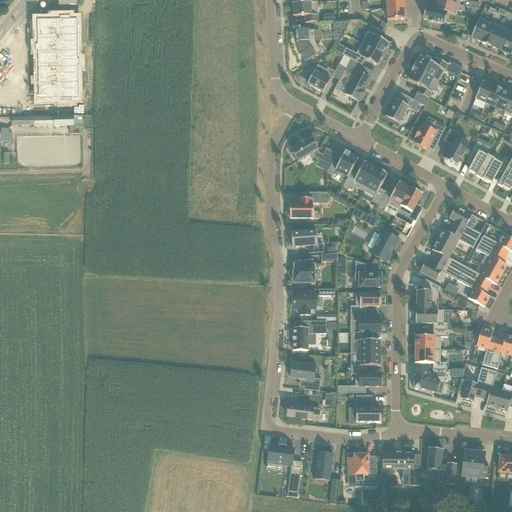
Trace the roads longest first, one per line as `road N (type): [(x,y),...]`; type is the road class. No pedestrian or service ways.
road 1 (residential): [(293,105),(271,166),(278,311),(267,427),(331,437),(397,433)]
road 2 (residential): [(444,187),(400,269),(397,433)]
road 3 (residential): [(359,140),(418,40),(511,75)]
